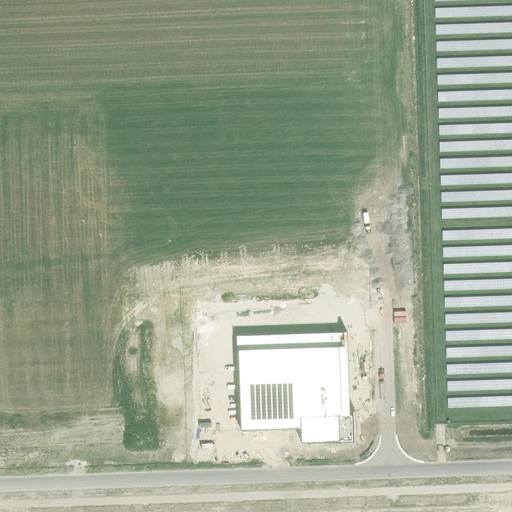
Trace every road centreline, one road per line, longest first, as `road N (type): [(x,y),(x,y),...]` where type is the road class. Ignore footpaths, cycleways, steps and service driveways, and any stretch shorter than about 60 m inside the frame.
road 1 (unclassified): [(0,484),(390,470)]
road 2 (unclassified): [(390,470),(383,288)]
road 3 (unclassified): [(390,470),(511,467)]
